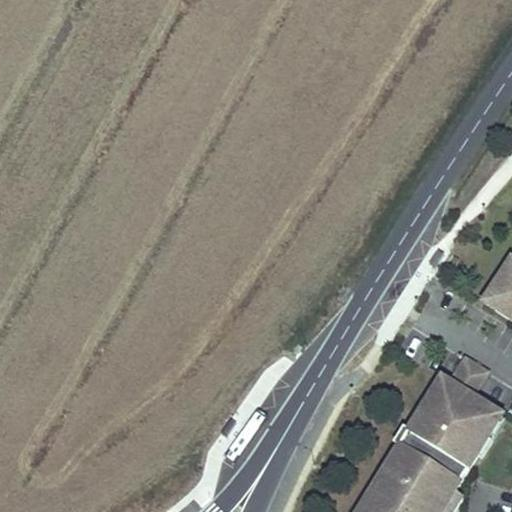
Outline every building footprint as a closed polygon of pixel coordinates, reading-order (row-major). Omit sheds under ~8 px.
[(511,277),(506,273),(486,303),(511,319),(511,277)] [(471,396),(486,372),(463,358),(448,382),(471,396)] [(448,382),(440,377),(424,402),(428,405),(419,419),(415,417),(391,455),(396,458),(380,485),(375,482),(355,511),(439,511),(452,492),(476,454),(472,452),(496,412),(471,396),(448,382)] [(419,419),(428,405),(424,402),(420,399),(411,414),(415,417),(419,419)] [(476,454),(500,414),(496,412),(472,452),(476,454)] [(380,485),(396,458),(391,455),(387,453),(371,479),(375,482),(380,485)] [(452,492),(439,511),(450,511),(460,497),(452,492)]
